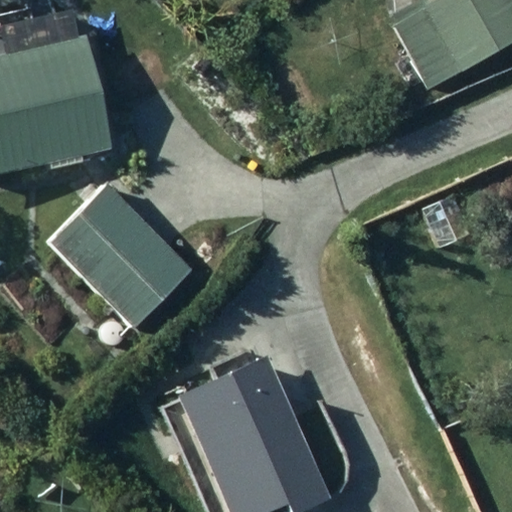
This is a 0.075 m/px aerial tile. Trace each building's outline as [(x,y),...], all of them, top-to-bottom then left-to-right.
[(417,5),(384,27),(428,94),(456,76),(459,81),(511,46),(511,0),(446,0),(423,15),(417,5)] [(79,44),(0,63),(0,183),(106,157),(79,44)] [(187,276),(104,192),(44,252),(127,336),(187,276)] [(421,213),(437,251),(469,237),(453,199),(421,213)] [(150,397),(203,511),(252,511),(265,506),(268,511),(288,511),(320,498),(251,350),(150,397)]
